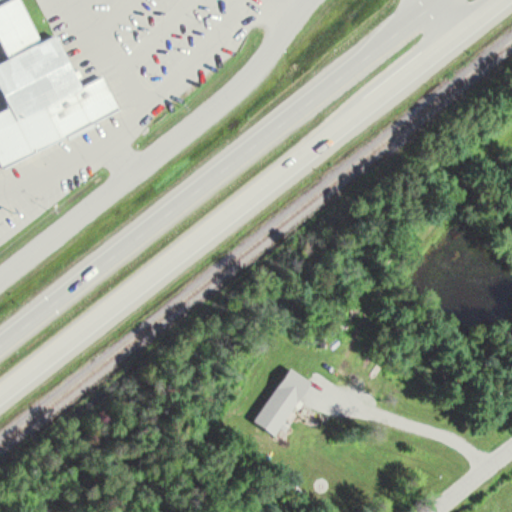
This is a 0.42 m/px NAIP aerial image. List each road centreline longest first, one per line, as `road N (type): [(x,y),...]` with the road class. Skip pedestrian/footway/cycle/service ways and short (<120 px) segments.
road 1 (trunk): [(0,393),(498,0)]
road 2 (trunk): [(434,0),(0,342)]
road 3 (residential): [(310,0),(236,87),(0,275)]
